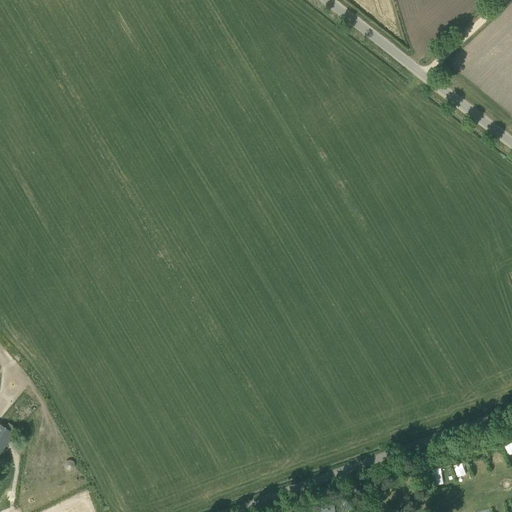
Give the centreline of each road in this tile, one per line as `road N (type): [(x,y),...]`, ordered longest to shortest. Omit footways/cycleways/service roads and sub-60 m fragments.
road 1 (unclassified): [(511,411),(243,511)]
road 2 (unclassified): [(511,141),(328,0)]
